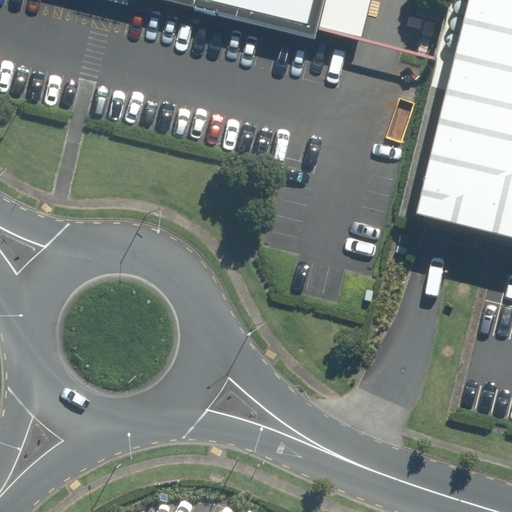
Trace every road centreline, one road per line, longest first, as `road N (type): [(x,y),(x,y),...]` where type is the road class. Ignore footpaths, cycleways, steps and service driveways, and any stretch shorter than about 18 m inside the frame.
road 1 (secondary): [(196,322),(359,466)]
road 2 (secondary): [(359,466),(148,418)]
road 3 (unclassified): [(128,422),(0,503)]
road 4 (secondary): [(359,466),(489,511)]
road 5 (secondary): [(0,208),(123,267)]
road 6 (secondary): [(42,341),(59,296),(99,270),(123,267)]
